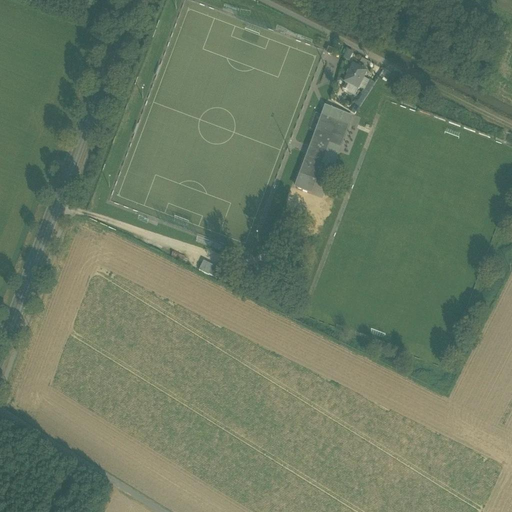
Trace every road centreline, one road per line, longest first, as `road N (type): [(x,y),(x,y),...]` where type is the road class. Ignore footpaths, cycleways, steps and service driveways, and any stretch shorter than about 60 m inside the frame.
road 1 (primary): [(0,354),(132,0)]
road 2 (track): [(161,511),(0,412)]
road 3 (unclassified): [(387,64),(260,0)]
road 4 (track): [(511,127),(387,64)]
